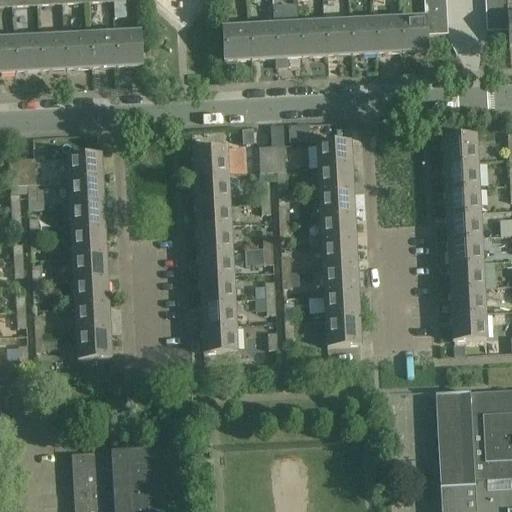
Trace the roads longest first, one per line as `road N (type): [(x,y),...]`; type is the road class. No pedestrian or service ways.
road 1 (residential): [(0,121),(511,96)]
road 2 (unknown): [(116,115),(127,259),(162,355)]
road 3 (unknown): [(369,103),(389,348)]
